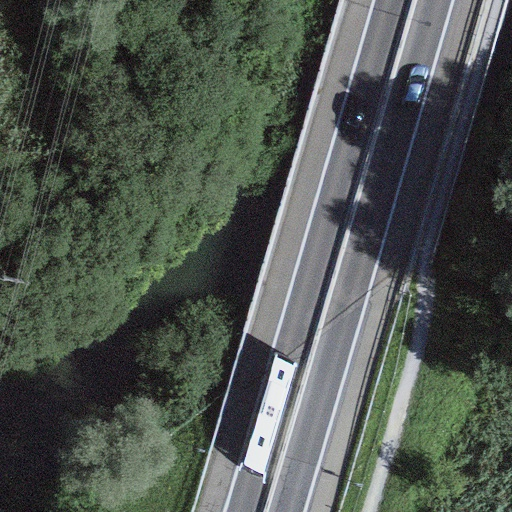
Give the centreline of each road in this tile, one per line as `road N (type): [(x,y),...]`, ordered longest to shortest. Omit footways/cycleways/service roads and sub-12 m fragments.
road 1 (trunk): [(394,0),(299,336),(239,511)]
road 2 (trunk): [(288,511),(435,0)]
